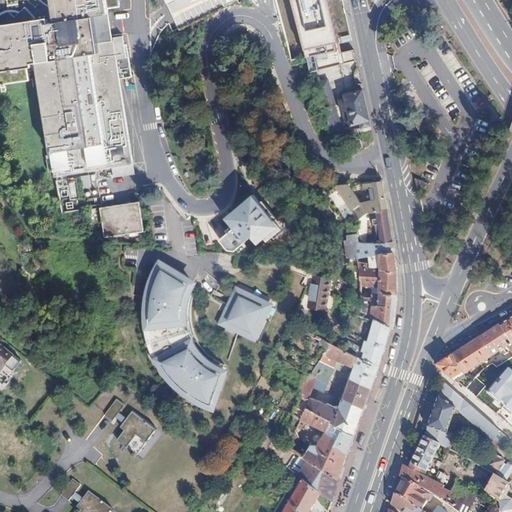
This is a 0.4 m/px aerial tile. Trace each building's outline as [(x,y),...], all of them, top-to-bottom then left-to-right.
[(98,44),(93,16),(95,16),(101,15),(108,14),(105,0),(49,0),(50,3),(34,5),(33,0),(4,0),(7,20),(12,24),(6,31),(2,28),(0,28),(0,69),(26,65),(25,62),(33,61),(52,177),(132,164),(112,41),(98,44)] [(354,55),(340,0),(285,0),(288,7),(302,63),(354,55)] [(371,126),(363,89),(351,92),(345,94),(346,98),(342,99),(339,99),(342,111),(344,111),(348,110),(352,124),(357,123),(358,128),(371,126)] [(346,98),(345,94),(351,92),(350,90),(340,93),(342,99),(346,98)] [(340,127),(333,105),(334,104),(331,95),(319,100),(336,145),(341,144),(347,142),(342,126),(340,127)] [(414,99),(403,106),(412,118),(422,112),(414,99)] [(363,148),(360,138),(348,142),(347,142),(341,144),(343,153),(363,148)] [(433,175),(434,173),(414,164),(415,175),(415,176),(416,177),(418,177),(432,176),(433,175)] [(388,210),(383,181),(363,183),(364,188),(375,187),(377,199),(360,202),(348,184),(335,186),(355,214),(355,222),(367,213),(388,210)] [(265,203),(258,194),(230,218),(250,242),(256,237),(261,243),(268,236),(273,241),(279,236),(287,229),(265,203)] [(293,229),(268,200),(265,203),(287,229),(279,236),(281,239),(293,229)] [(144,230),(138,201),(99,207),(104,237),(144,230)] [(96,225),(93,208),(87,209),(90,227),(96,225)] [(393,237),(388,210),(367,213),(359,220),(360,236),(365,244),(370,243),(370,240),(368,240),(370,216),(375,215),(376,220),(373,221),(374,224),(376,224),(377,228),(379,228),(383,243),(394,243),(393,237)] [(398,270),(394,243),(383,243),(370,243),(365,244),(357,244),(357,248),(358,258),(373,258),(373,267),(366,268),(366,265),(362,265),(362,268),(358,268),(360,288),(380,288),(380,293),(375,293),(375,297),(384,298),(384,294),(398,294),(398,270)] [(192,285),(193,283),(161,263),(158,269),(155,274),(153,279),(151,283),(150,289),(148,294),(147,300),(146,306),(146,312),(146,318),(146,324),(147,330),(148,336),(149,339),(151,345),(153,351),(154,354),(157,360),(160,365),(163,370),(166,375),(169,378),(173,382),(177,386),(182,390),(185,392),(188,395),(193,398),(198,401),(202,403),(205,404),(209,405),(213,407),(214,404),(224,374),(225,371),(223,371),(224,367),(225,365),(223,364),(221,363),(218,361),(217,361),(213,366),(213,365),(211,365),(211,364),(210,363),(209,363),(208,362),(207,361),(206,360),(205,360),(204,359),(203,358),(203,357),(202,356),(201,356),(200,355),(205,350),(204,350),(202,347),(201,345),(199,343),(198,340),(197,338),(196,336),(195,333),(193,330),(193,327),(192,325),(192,323),(192,321),(191,318),(191,316),(191,313),(191,310),(191,309),(192,306),(192,304),(193,301),(193,299),(194,296),(195,292),(196,291),(197,289),(197,288),(192,285)] [(332,278),(315,274),(313,282),(314,282),(310,298),(309,297),(307,306),(324,310),(332,278)] [(238,290),(223,322),(254,337),(269,306),(238,290)] [(511,318),(501,325),(511,342),(511,318)] [(365,352),(363,358),(379,366),(382,359),(391,328),(375,322),(369,341),(365,340),(362,351),(365,352)] [(464,373),(509,345),(511,349),(511,342),(501,325),(464,348),(453,355),(464,373)] [(373,385),(379,366),(349,351),(327,340),(320,358),(319,360),(351,376),(351,378),(372,388),(373,385)] [(0,375),(16,355),(5,346),(0,351),(0,375)] [(206,351),(205,350),(200,355),(201,356),(202,356),(203,357),(203,358),(204,359),(205,360),(206,360),(207,361),(208,362),(209,363),(210,363),(211,364),(213,365),(213,366),(217,361),(217,360),(215,359),(214,359),(213,357),(211,357),(210,355),(208,354),(207,353),(206,351)] [(464,373),(453,355),(437,365),(454,379),(462,374),(464,373)] [(330,379),(334,367),(319,360),(315,372),(330,379)] [(511,370),(507,366),(487,391),(511,410),(511,370)] [(304,375),(312,379),(315,372),(306,368),(304,375)] [(330,379),(315,372),(312,379),(310,386),(311,386),(324,393),(330,379)] [(310,386),(312,379),(304,375),(298,392),(306,396),(309,390),(311,386),(310,386)] [(364,408),(372,388),(351,378),(343,399),(343,400),(364,409),(364,408)] [(447,431),(454,408),(457,411),(458,411),(491,440),(499,430),(446,383),(441,380),(438,388),(441,389),(425,436),(446,448),(451,433),(447,431)] [(138,454),(157,428),(134,411),(130,417),(122,411),(127,404),(118,398),(106,414),(113,420),(117,418),(123,422),(120,427),(124,431),(118,440),(138,454)] [(354,436),(364,409),(343,400),(339,412),(311,398),(307,408),(354,436)] [(354,436),(307,408),(302,419),(324,431),(322,439),(348,453),(349,450),(354,436)] [(452,429),(458,411),(457,411),(454,408),(447,431),(451,433),(446,448),(449,450),(455,433),(454,431),(452,429)] [(295,431),(292,437),(297,440),(300,434),(295,431)] [(511,445),(511,442),(511,441),(501,432),(492,441),(505,453),(511,445)] [(428,470),(438,448),(465,466),(469,460),(449,450),(446,448),(425,436),(413,461),(428,470)] [(339,479),(348,453),(322,439),(317,446),(311,447),(306,442),(303,447),(307,452),(304,459),(306,459),(339,480),(339,479)] [(295,447),(288,444),(286,447),(287,449),(293,452),(295,447)] [(500,472),(503,466),(502,465),(504,462),(501,460),(501,459),(494,455),(494,456),(490,454),(488,457),(487,456),(483,463),(484,463),(482,468),(495,475),(496,475),(498,472),(500,472)] [(333,501),(339,480),(306,459),(302,465),(303,466),(296,477),(298,478),(303,469),(306,470),(306,468),(311,471),(305,482),(319,492),(333,501)] [(484,489),(495,475),(482,468),(469,460),(465,466),(459,476),(483,489),(484,489)] [(284,473),(288,466),(280,461),(276,467),(284,473)] [(425,476),(428,470),(413,461),(410,467),(425,476)] [(443,504),(450,493),(441,488),(442,486),(425,476),(410,467),(405,464),(401,475),(403,476),(420,488),(443,504)] [(511,474),(506,481),(496,475),(495,475),(484,489),(483,489),(501,501),(501,509),(511,508),(511,474)] [(432,511),(423,505),(428,496),(418,490),(420,488),(403,476),(397,492),(423,511),(432,511)] [(110,511),(113,509),(90,493),(87,498),(78,492),(83,484),(74,479),(63,495),(70,500),(73,499),(81,504),(79,507),(83,510),(81,511),(110,511)] [(308,511),(319,492),(305,482),(304,482),(301,480),(283,511),(308,511)] [(455,511),(472,511),(481,499),(478,496),(454,485),(450,493),(443,504),(455,511)] [(423,511),(397,492),(396,491),(392,503),(405,511),(395,511),(390,508),(389,511),(423,511)] [(485,511),(490,505),(481,499),(472,511),(485,511)]
